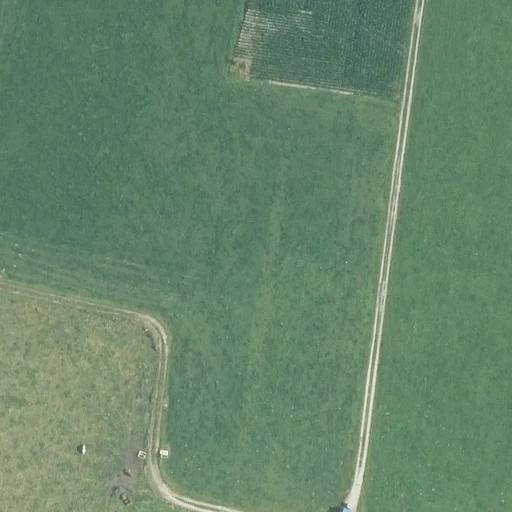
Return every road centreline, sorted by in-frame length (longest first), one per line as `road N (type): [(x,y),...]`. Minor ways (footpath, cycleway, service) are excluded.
road 1 (track): [(420,0),(349,511)]
road 2 (track): [(212,511),(175,502),(153,474),(161,338),(144,320),(0,283)]
